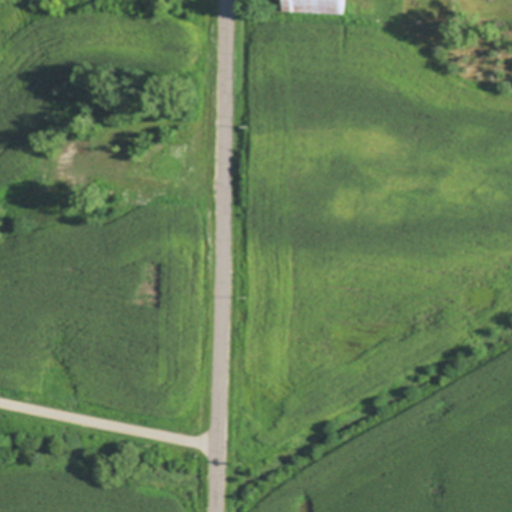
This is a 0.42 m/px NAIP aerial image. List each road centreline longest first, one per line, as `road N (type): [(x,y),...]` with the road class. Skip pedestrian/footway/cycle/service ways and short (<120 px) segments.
road 1 (residential): [(218,511),(228,0)]
road 2 (residential): [(220,447),(0,396)]
